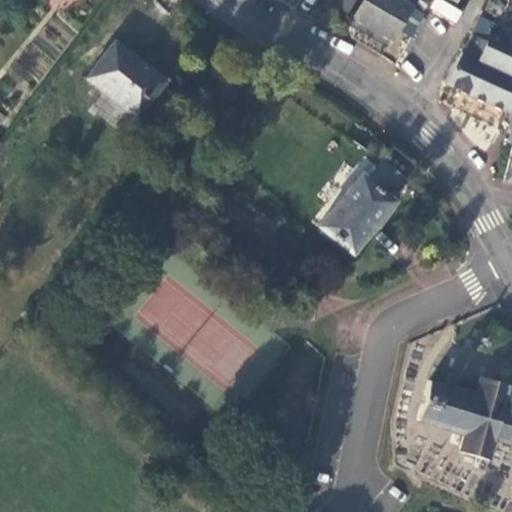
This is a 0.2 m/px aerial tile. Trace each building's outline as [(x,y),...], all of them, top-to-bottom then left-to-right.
[(348,0),(327,0),(343,8),(348,0)] [(408,31),(423,9),(406,0),(356,0),(350,12),(389,35),(396,24),(408,31)] [(457,22),(462,7),(441,0),(432,0),(428,12),(457,22)] [(511,0),(493,0),(507,9),(511,0)] [(441,82),(504,111),(511,92),(511,43),(489,31),(475,60),(459,52),(441,82)] [(81,81),(133,120),(158,85),(106,47),(81,81)] [(424,165),(394,144),(378,161),(379,163),(404,181),(409,185),(424,165)] [(404,181),(379,163),(370,174),(361,169),(309,226),(353,256),(400,199),(393,194),(404,181)] [(511,383),(478,374),(472,392),(426,379),(415,418),(462,433),(457,451),(486,460),(493,439),(510,445),(511,444),(511,383)]
